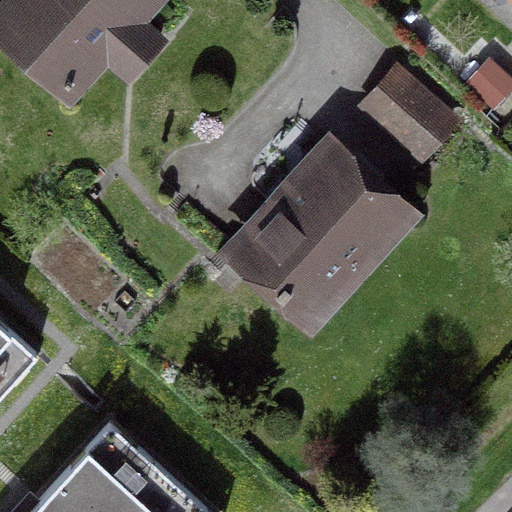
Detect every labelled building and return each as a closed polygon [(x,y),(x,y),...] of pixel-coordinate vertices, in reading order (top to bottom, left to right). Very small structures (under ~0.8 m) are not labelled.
[(163,0),(0,0),(0,36),(71,101),(109,60),(129,78),(167,36),(147,18),(163,0)] [(511,85),(511,74),(489,53),(465,79),(493,105),(511,85)] [(462,123),(401,65),(363,105),(424,162),(462,123)] [(330,123),(220,247),(315,332),(426,208),(330,123)] [(0,390),(38,349),(0,314),(0,390)] [(216,511),(111,417),(23,511),(216,511)]
